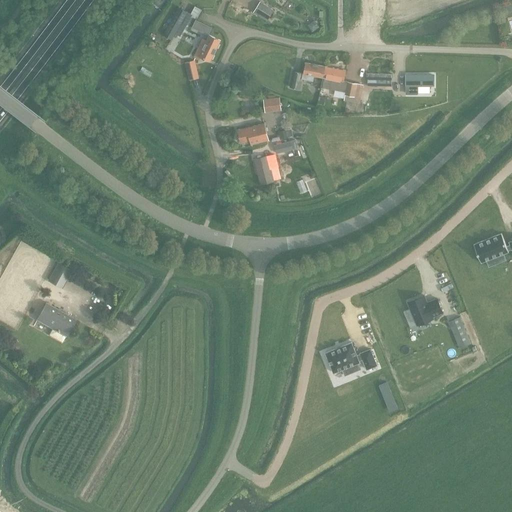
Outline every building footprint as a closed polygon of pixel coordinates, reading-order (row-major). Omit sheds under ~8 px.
[(260,2),(254,12),(267,21),(273,11),(260,2)] [(163,35),(171,39),(173,36),(176,37),(178,35),(180,36),(192,14),(187,12),(179,7),(163,35)] [(314,19),(308,24),(313,30),(319,26),(314,19)] [(210,60),(220,40),(209,35),(206,41),(202,39),(194,56),(199,58),(200,56),(210,60)] [(186,62),(190,80),(198,78),(194,60),(186,62)] [(302,79),(313,81),(314,75),(323,77),(321,87),(345,92),(344,100),(359,103),(363,85),(344,81),(346,70),(325,66),(305,62),(302,79)] [(302,73),(292,71),(289,86),(299,88),(302,73)] [(393,73),(369,72),(368,84),(393,85),(393,73)] [(433,75),(406,75),(406,93),(416,93),(418,93),(430,93),(430,86),(430,85),(433,85),(433,75)] [(280,97),(263,99),(265,112),(281,110),(280,97)] [(251,144),(268,140),(264,123),(237,130),(241,142),(250,140),(251,144)] [(279,131),(280,139),(289,137),(287,129),(279,131)] [(277,153),(292,149),(290,141),(275,145),(277,153)] [(273,181),(271,173),(277,172),(275,166),(270,167),(267,156),(254,159),(261,184),(273,181)] [(501,233),(474,244),(481,262),(486,260),(489,266),(497,263),(495,257),(504,253),(509,251),(508,250),(511,249),(511,239),(509,241),(510,245),(507,246),(501,233)] [(57,262),(47,281),(62,288),(72,269),(57,262)] [(424,295),(408,302),(417,325),(433,318),(432,316),(443,312),(437,299),(427,303),(424,295)] [(36,319),(52,328),(48,335),(62,342),(65,335),(66,336),(75,319),(45,303),(36,319)] [(364,319),(366,329),(374,327),(372,317),(364,319)] [(460,317),(449,321),(451,327),(455,325),(460,337),(467,334),(460,317)] [(326,352),(325,353),(326,354),(333,372),(333,373),(334,372),(342,369),(345,375),(353,372),(351,365),(358,363),(359,362),(360,362),(359,360),(362,359),(367,369),(377,365),(370,349),(360,353),(360,354),(357,355),(352,343),(352,342),(351,342),(351,343),(326,352)]
